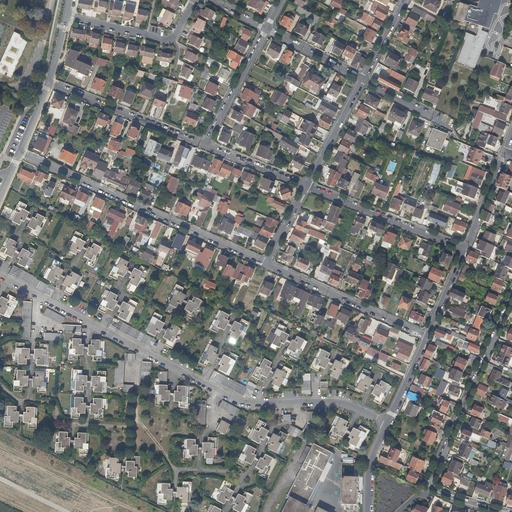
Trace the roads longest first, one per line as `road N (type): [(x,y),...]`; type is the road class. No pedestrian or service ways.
road 1 (residential): [(1,276),(241,402),(339,402),(387,423)]
road 2 (residential): [(495,511),(429,483),(511,294)]
road 3 (residential): [(18,153),(263,265)]
road 4 (residential): [(263,265),(427,335)]
road 5 (residential): [(463,249),(305,187)]
road 6 (residential): [(204,146),(48,83)]
road 7 (residential): [(66,14),(167,40),(193,0)]
road 8 (residential): [(266,28),(204,146)]
road 9 (residential): [(305,187),(362,80)]
